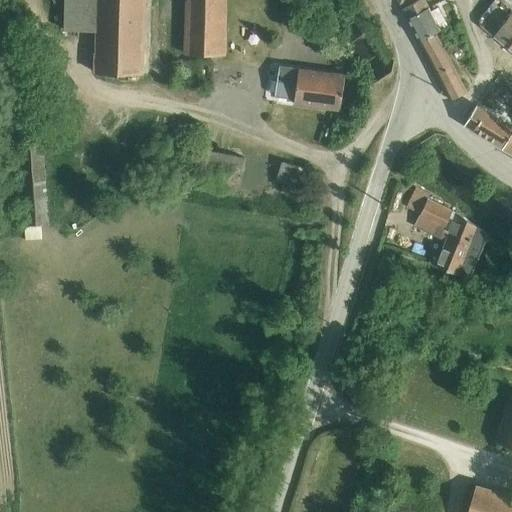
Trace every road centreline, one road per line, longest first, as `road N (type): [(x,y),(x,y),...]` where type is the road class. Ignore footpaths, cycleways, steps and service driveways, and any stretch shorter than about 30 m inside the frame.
road 1 (tertiary): [(278,511),(406,88)]
road 2 (track): [(198,114),(92,88),(27,0)]
road 3 (track): [(327,348),(338,201)]
road 4 (unclassified): [(511,178),(406,88)]
road 5 (track): [(461,0),(484,79),(445,119)]
road 6 (track): [(160,34),(149,83),(111,148)]
